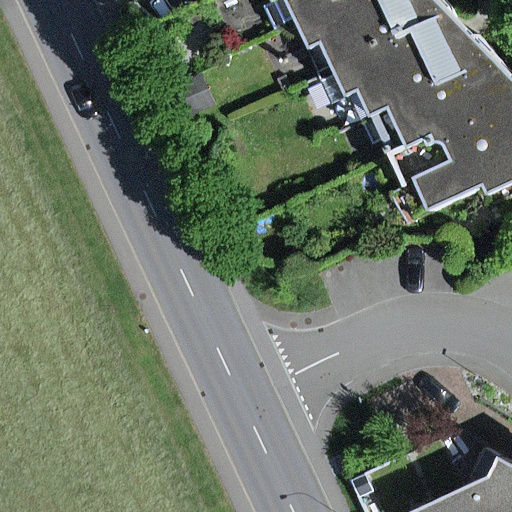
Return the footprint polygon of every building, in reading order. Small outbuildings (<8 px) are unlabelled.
[(319,28),(360,0),(285,0),(294,12),(303,5),(319,28)] [(362,81),(449,20),(431,0),(360,0),(319,28),(338,55),(343,52),(362,81)] [(399,127),(487,66),(449,20),(362,81),(379,107),(384,104),(399,127)] [(436,173),(511,122),(511,91),(487,66),(399,127),(415,152),(421,149),(436,173)] [(511,180),(511,122),(436,173),(446,188),(450,185),(467,210),(511,180)] [(511,511),(511,472),(428,511),(511,511)]
